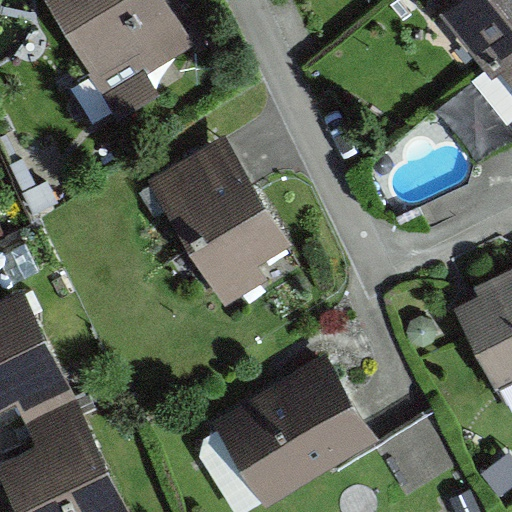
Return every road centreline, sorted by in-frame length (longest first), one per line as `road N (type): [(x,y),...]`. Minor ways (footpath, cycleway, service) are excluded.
road 1 (residential): [(375,270),(248,0)]
road 2 (unknown): [(375,270),(416,418)]
